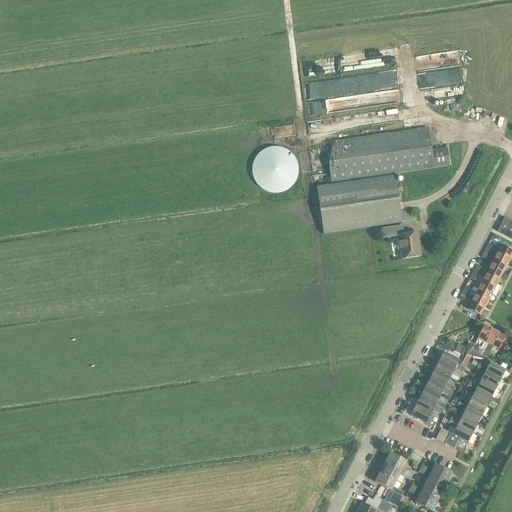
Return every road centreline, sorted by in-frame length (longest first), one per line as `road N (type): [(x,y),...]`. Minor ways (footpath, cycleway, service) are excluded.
road 1 (track): [(336,372),(287,0)]
road 2 (residential): [(335,511),(497,202)]
